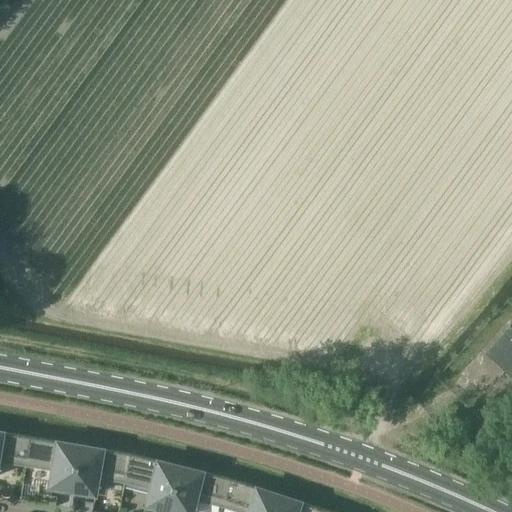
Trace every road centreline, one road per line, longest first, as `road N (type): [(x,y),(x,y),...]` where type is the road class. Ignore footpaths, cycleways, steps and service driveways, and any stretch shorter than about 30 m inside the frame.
road 1 (secondary): [(485,511),(356,459),(211,414),(0,369)]
road 2 (unknown): [(471,304),(375,420),(356,459)]
